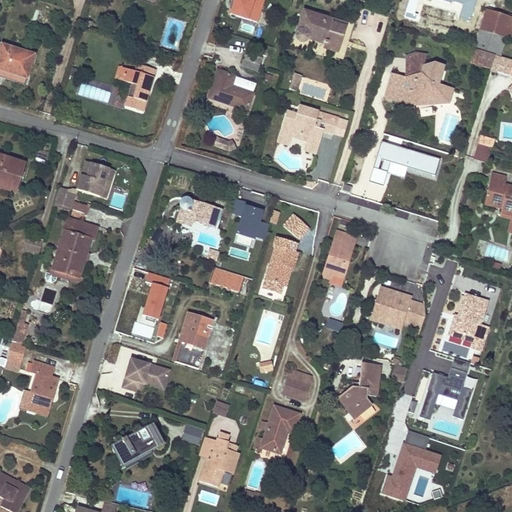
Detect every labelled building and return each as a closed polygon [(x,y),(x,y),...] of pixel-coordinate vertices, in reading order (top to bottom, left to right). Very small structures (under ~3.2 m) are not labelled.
[(232,0),(228,15),(258,23),(263,0),(232,0)] [(409,0),(405,16),(416,20),(418,14),(415,14),(419,0),(438,0),(450,3),(451,1),(473,7),(475,0),(409,0)] [(474,28),(480,29),(486,11),(480,9),(474,28)] [(487,53),(498,14),(487,11),(486,11),(480,29),(474,49),(478,50),(487,53)] [(346,28),(332,23),(333,20),(319,16),(319,17),(303,12),(295,36),(296,38),(297,41),(300,42),(302,42),(305,40),(307,38),(324,44),(323,47),(338,52),(342,39),(346,28)] [(510,18),(498,14),(487,53),(494,55),(499,56),(504,38),(510,18)] [(353,31),(346,28),(342,39),(349,42),(353,31)] [(0,69),(25,77),(28,66),(32,55),(0,44),(0,69)] [(474,63),(490,68),(494,55),(487,53),(478,50),(474,63)] [(257,71),(259,65),(262,58),(246,52),(241,65),(257,71)] [(409,106),(422,102),(434,99),(447,103),(452,88),(437,84),(442,66),(433,63),(422,65),(424,57),(414,54),(405,57),(404,77),(391,73),(385,92),(394,95),(395,95),(396,94),(397,94),(398,93),(399,92),(399,91),(399,90),(405,92),(409,106)] [(496,72),(500,57),(499,56),(494,55),(490,68),(489,73),(495,75),(496,72)] [(507,75),(511,60),(500,57),(496,72),(507,75)] [(135,71),(125,68),(121,79),(131,82),(124,105),(142,110),(155,69),(137,63),(135,71)] [(121,79),(125,68),(119,66),(116,77),(121,79)] [(0,77),(22,85),(25,77),(0,69),(0,77)] [(255,84),(217,71),(208,98),(247,110),(255,84)] [(385,92),(383,98),(409,106),(405,92),(399,90),(399,91),(399,92),(398,93),(397,94),(396,94),(395,95),(394,95),(385,92)] [(278,141),(287,144),(291,132),(308,137),(304,149),(314,152),(321,130),(316,128),(318,122),(323,124),(325,127),(324,131),(332,133),(337,118),(299,106),(296,114),(287,112),(278,141)] [(227,143),(218,140),(215,147),(227,151),(233,149),(231,142),(227,143)] [(382,160),(435,176),(440,160),(383,142),(371,181),(384,185),(388,172),(379,170),(382,160)] [(487,147),(477,145),(473,157),(483,160),(487,147)] [(0,184),(0,187),(5,189),(10,191),(15,175),(20,176),(24,164),(0,155),(0,182),(1,183),(0,184)] [(108,170),(85,163),(77,191),(99,198),(108,170)] [(108,170),(99,198),(105,200),(114,172),(108,170)] [(511,187),(503,185),(505,177),(491,174),(484,201),(501,205),(500,208),(499,212),(511,215),(511,187)] [(10,191),(14,193),(20,176),(15,175),(10,191)] [(70,208),(72,201),(75,194),(58,188),(54,204),(70,209),(70,208)] [(187,198),(186,198),(184,198),(183,198),(182,198),(182,199),(181,199),(180,200),(180,201),(179,202),(179,203),(179,204),(179,205),(180,206),(180,207),(181,208),(176,221),(189,225),(190,220),(212,227),(215,219),(217,220),(220,211),(190,202),(190,201),(189,200),(188,199),(187,198)] [(245,203),(234,200),(230,213),(241,216),(235,235),(253,240),(254,237),(264,241),(268,226),(258,223),(261,214),(251,211),(252,209),(244,207),(245,203)] [(86,216),(90,205),(87,204),(86,206),(72,201),(70,208),(71,209),(78,211),(84,213),(83,215),(86,216)] [(78,211),(71,209),(68,219),(75,221),(78,211)] [(279,212),(273,211),(270,222),(275,224),(279,212)] [(511,227),(511,215),(499,212),(499,216),(511,218),(508,232),(511,233),(511,227)] [(308,229),(294,214),(284,225),(298,240),(308,229)] [(68,219),(67,218),(51,269),(77,277),(84,258),(85,253),(90,239),(92,240),(96,228),(75,221),(68,219)] [(331,276),(341,280),(354,240),(335,234),(322,277),(330,280),(331,276)] [(28,253),(33,238),(24,235),(20,250),(28,253)] [(236,237),(235,242),(248,246),(250,241),(236,237)] [(28,253),(37,255),(42,241),(33,238),(28,253)] [(275,247),(264,280),(261,289),(277,295),(280,285),(286,268),(290,269),(291,269),(297,254),(293,252),(296,245),(274,238),(272,246),(275,247)] [(286,268),(280,285),(284,286),(290,269),(286,268)] [(77,277),(51,269),(49,274),(79,283),(81,279),(77,277)] [(230,289),(232,282),(235,274),(217,269),(212,283),(230,289)] [(238,292),(243,277),(235,274),(232,282),(230,289),(238,292)] [(139,315),(148,288),(129,282),(121,307),(123,310),(135,313),(139,315)] [(156,291),(148,288),(139,315),(148,317),(156,291)] [(400,294),(379,288),(369,319),(401,329),(403,324),(411,326),(416,312),(407,309),(410,300),(399,297),(400,294)] [(480,351),(484,339),(487,328),(478,325),(486,302),(464,295),(457,316),(452,332),(473,339),(472,342),(470,348),(480,351)] [(26,311),(20,309),(18,317),(24,318),(26,311)] [(212,321),(188,314),(174,363),(197,371),(212,321)] [(448,335),(472,342),(473,339),(452,332),(457,316),(454,316),(448,335)] [(19,363),(25,345),(11,340),(6,359),(19,363)] [(470,363),(453,358),(447,377),(432,373),(420,417),(429,419),(436,393),(458,399),(452,417),(463,420),(472,390),(463,387),(470,363)] [(129,360),(126,370),(141,375),(144,365),(129,360)] [(35,373),(27,400),(36,403),(38,408),(36,412),(46,416),(57,379),(51,377),(54,367),(33,361),(29,372),(35,373)] [(271,361),(259,364),(260,371),(273,369),(271,361)] [(372,379),(374,364),(361,363),(359,377),(372,379)] [(356,413),(357,414),(359,416),(370,407),(364,399),(365,395),(375,397),(379,365),(374,364),(372,379),(359,377),(357,388),(351,387),(338,398),(352,416),(356,413)] [(126,370),(121,387),(137,392),(140,380),(163,388),(168,372),(144,365),(141,375),(126,370)] [(394,366),(392,379),(404,381),(407,368),(394,366)] [(282,394),(292,397),(302,400),(310,376),(294,371),(292,379),(287,378),(282,394)] [(140,380),(137,392),(149,396),(152,387),(162,390),(163,388),(140,380)] [(36,403),(27,400),(24,409),(36,412),(38,408),(36,403)] [(225,409),(213,405),(210,415),(221,419),(225,409)] [(260,447),(270,450),(279,453),(286,432),(292,433),(297,415),(273,407),(268,423),(266,430),(263,440),(257,438),(253,449),(259,451),(260,447)] [(261,420),(259,428),(266,430),(268,423),(261,420)] [(162,444),(157,434),(151,424),(111,447),(122,466),(162,444)] [(202,431),(187,425),(182,438),(197,444),(202,431)] [(406,444),(404,443),(393,476),(386,474),(380,493),(404,501),(414,468),(435,475),(441,455),(424,450),(428,438),(409,432),(406,444)] [(202,438),(197,455),(205,458),(210,459),(215,442),(202,438)] [(198,482),(217,487),(219,481),(229,484),(232,473),(238,452),(225,449),(227,441),(216,438),(215,442),(210,459),(205,458),(198,482)] [(15,511),(31,488),(0,469),(0,493),(4,497),(0,503),(14,511),(15,511)] [(440,489),(432,492),(435,500),(442,498),(440,489)] [(258,494),(245,490),(242,497),(256,501),(258,494)] [(104,502),(100,511),(110,511),(113,504),(104,502)]
